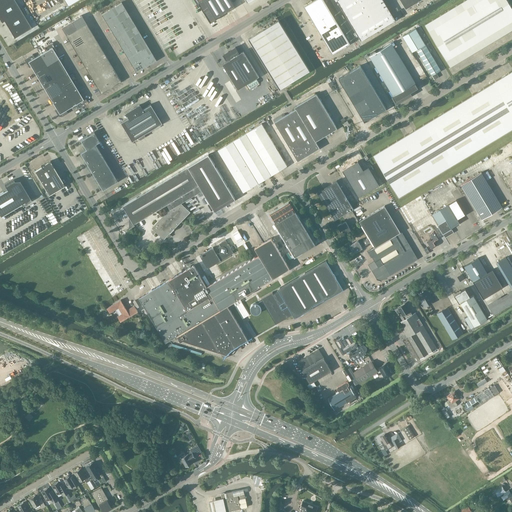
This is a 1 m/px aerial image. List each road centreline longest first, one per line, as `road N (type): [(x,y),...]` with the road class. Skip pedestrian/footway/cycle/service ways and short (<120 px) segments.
road 1 (unclassified): [(296,180),(138,270),(53,139)]
road 2 (unclassified): [(296,180),(511,50)]
road 3 (primary): [(20,330),(224,419)]
road 4 (primary): [(229,406),(20,330)]
road 5 (primary): [(423,511),(369,472),(239,410)]
road 6 (primary): [(233,422),(421,511)]
road 7 (residential): [(130,509),(94,450),(0,505)]
road 8 (unclassified): [(366,305),(511,218)]
road 9 (unclassified): [(366,305),(296,180)]
road 10 (unclassified): [(168,69),(285,0)]
road 11 (tertiary): [(320,333),(263,350),(229,406)]
